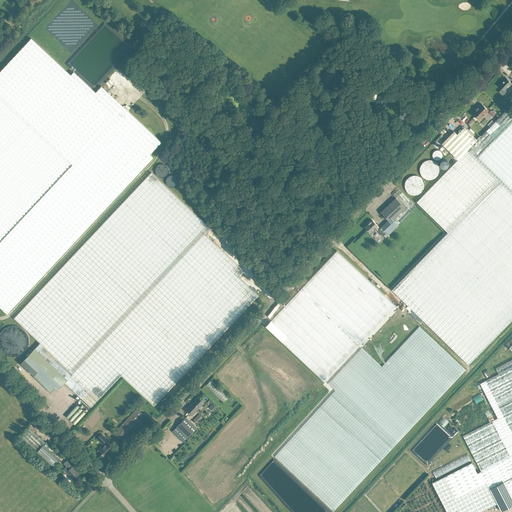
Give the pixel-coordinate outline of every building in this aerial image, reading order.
[(0,307),(7,314),(153,157),(150,154),(161,142),(128,111),(129,110),(125,107),(125,108),(101,86),(96,92),(74,72),(71,75),(31,38),(0,71),(0,307)] [(328,83),(334,75),(331,72),(327,77),(324,75),(322,78),(328,83)] [(511,83),(506,78),(499,85),(502,87),(502,88),(503,88),(505,90),(511,83)] [(488,110),(480,103),(477,106),(478,107),(472,113),(478,119),(484,113),(485,114),(488,110)] [(402,108),(400,113),(396,112),(395,115),(400,116),(399,119),(404,120),(406,109),(405,109),(406,107),(402,106),(402,108)] [(448,232),(392,290),(468,364),(511,319),(511,117),(505,111),(477,140),(464,127),(457,134),(454,131),(442,143),(458,159),(416,202),(448,232)] [(41,342),(24,359),(37,372),(34,375),(33,376),(50,392),(54,387),(57,391),(65,382),(91,407),(121,375),(154,406),(258,295),(239,276),(244,271),(205,234),(211,228),(152,171),(14,317),(41,342)] [(416,206),(402,192),(396,198),(380,212),(388,221),(380,229),(378,226),(378,225),(372,220),(365,227),(370,233),(375,228),(378,230),(383,236),(384,235),(386,237),(416,206)] [(337,250),(265,326),(325,382),(396,306),(337,250)] [(272,294),(274,291),(262,278),(259,280),(272,294)] [(24,359),(21,363),(34,375),(37,372),(24,359)] [(471,462),(432,482),(447,511),(479,511),(497,503),(501,510),(511,504),(511,360),(496,368),(498,374),(480,384),(497,418),(494,420),(489,409),(485,411),(490,422),(466,434),(463,436),(481,472),(481,471),(477,473),(471,462)] [(222,403),(228,397),(212,380),(206,386),(222,403)] [(204,402),(198,397),(186,409),(192,415),(204,402)] [(122,440),(144,415),(137,408),(114,433),(122,440)] [(186,417),(172,431),(183,442),(197,428),(186,417)] [(30,428),(21,438),(36,452),(45,442),(30,428)] [(107,439),(102,433),(97,438),(102,443),(103,442),(106,444),(99,450),(105,457),(109,453),(108,452),(113,448),(108,442),(107,442),(105,440),(107,439)] [(59,459),(44,445),(37,453),(52,466),(59,459)] [(64,462),(60,466),(66,472),(74,479),(79,474),(72,466),(70,469),(64,462)]
